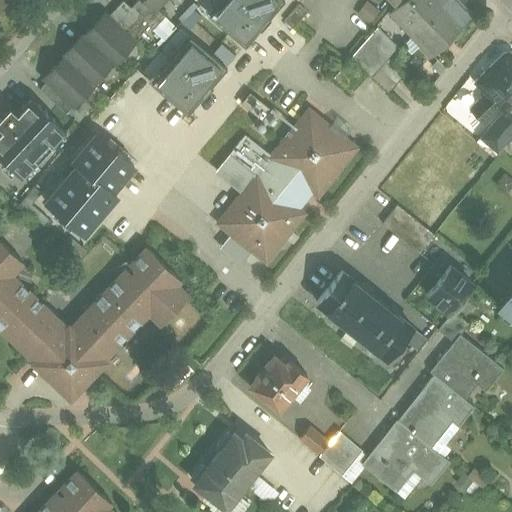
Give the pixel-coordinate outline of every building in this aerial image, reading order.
[(150,23),(125,0),(122,0),(108,15),(108,16),(134,40),(150,24),(150,23)] [(155,5),(149,0),(136,0),(132,5),(126,0),(125,0),(150,23),(150,24),(153,27),(166,13),(156,4),(155,5)] [(190,0),(178,13),(190,24),(202,10),(190,0)] [(298,2),(295,0),(264,0),(263,1),(283,19),(284,18),(298,2)] [(369,0),(364,0),(357,10),(370,19),(379,6),(369,0)] [(400,0),(392,8),(414,32),(446,0),(400,0)] [(464,0),(446,0),(414,32),(434,52),(476,12),(464,0)] [(298,2),(284,18),(293,24),(306,9),(298,2)] [(86,32),(113,60),(114,61),(134,40),(108,16),(108,15),(105,12),(86,32)] [(364,39),(359,45),(380,64),(398,43),(378,23),(364,39)] [(113,60),(86,32),(84,31),(63,53),(65,55),(94,80),(113,60)] [(191,34),(160,86),(196,107),(233,46),(221,39),(215,48),(191,34)] [(380,64),(359,45),(355,50),(351,55),(371,74),(380,64)] [(511,50),(505,50),(476,79),(487,90),(471,106),(484,119),(500,103),(506,109),(511,102),(511,50)] [(94,80),(65,55),(46,75),(49,78),(49,77),(76,102),(95,82),(94,80)] [(351,56),(335,74),(352,90),(368,72),(351,56)] [(468,76),(453,94),(467,106),(482,87),(468,76)] [(76,102),(49,77),(49,78),(41,87),(67,111),(76,102)] [(62,130),(31,98),(17,112),(11,106),(0,116),(0,121),(4,126),(0,129),(0,150),(21,171),(62,130)] [(309,105),(270,154),(273,157),(260,173),(257,171),(218,220),(267,259),(306,210),(299,205),(313,188),(319,193),(358,144),(309,105)] [(69,154),(39,190),(82,227),(117,186),(112,182),(135,155),(92,119),(65,150),(69,154)] [(435,231),(398,202),(383,221),(420,250),(435,231)] [(473,209),(451,238),(477,259),(500,230),(473,209)] [(24,260),(0,236),(0,325),(14,338),(14,337),(27,349),(26,350),(34,358),(32,360),(48,375),(57,366),(79,388),(108,358),(105,355),(117,343),(118,344),(146,314),(143,311),(146,307),(162,321),(190,291),(178,280),(182,277),(147,244),(130,261),(136,267),(132,271),(126,265),(83,310),(84,311),(72,324),(69,321),(67,323),(59,315),(58,316),(46,304),(47,303),(17,275),(14,279),(10,275),(24,260)] [(451,263),(428,292),(450,309),(452,306),(473,280),(451,263)] [(353,327),(378,296),(342,267),(317,299),(353,327)] [(511,286),(499,302),(511,312),(511,286)] [(388,355),(413,324),(378,296),(353,327),(388,355)] [(488,382),(503,362),(460,329),(468,319),(452,306),(450,309),(437,325),(453,337),(430,367),(434,370),(459,390),(473,371),(488,382)] [(286,362),(275,353),(252,382),(283,405),(308,371),(290,357),(286,362)] [(459,390),(434,370),(399,416),(428,439),(447,413),(458,422),(474,402),(459,390)] [(281,422),(265,409),(258,417),(275,430),(281,422)] [(398,415),(362,460),(391,483),(410,458),(431,475),(448,455),(428,439),(399,416),(398,415)] [(330,439),(309,422),(299,433),(320,451),(330,439)] [(230,427),(219,441),(224,444),(208,464),(203,460),(192,474),(197,478),(195,480),(225,506),(273,450),(248,429),(244,434),(237,428),(235,431),(230,427)] [(320,451),(319,453),(331,462),(351,437),(340,428),(330,439),(320,451)] [(351,437),(331,462),(342,472),(362,447),(351,437)] [(117,511),(109,504),(113,500),(78,467),(61,485),(67,490),(63,494),(57,489),(35,511),(117,511)] [(268,498),(278,487),(259,472),(250,483),(268,498)] [(355,485),(343,476),(329,495),(340,503),(355,485)] [(187,511),(191,508),(172,492),(163,504),(172,511),(187,511)] [(353,511),(361,500),(349,494),(338,511),(353,511)]
